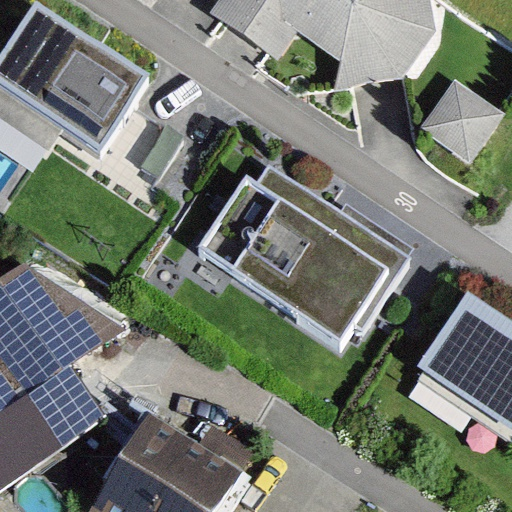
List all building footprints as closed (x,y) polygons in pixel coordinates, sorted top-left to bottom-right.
[(511,108),(511,68),(401,0),(181,0),(212,22),(204,38),(273,82),(293,59),(339,88),(335,112),(400,100),(412,170),(474,208),(507,143),(491,133),(511,108)] [(157,212),(193,160),(143,126),(157,105),(37,22),(0,75),(0,132),(57,171),(63,162),(128,206),(134,196),(157,212)] [(271,179),(257,200),(248,194),(200,264),(344,360),(355,345),(363,350),(414,274),(271,179)] [(74,374),(126,343),(22,272),(0,287),(0,492),(109,420),(74,374)] [(511,331),(470,303),(417,382),(511,446),(511,331)] [(225,511),(241,486),(144,425),(88,511),(225,511)] [(254,460),(203,426),(190,446),(241,479),(254,460)]
